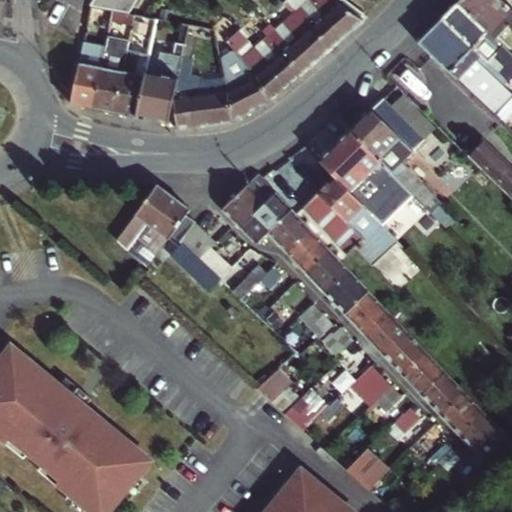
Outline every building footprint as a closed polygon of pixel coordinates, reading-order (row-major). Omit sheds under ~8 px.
[(112,10),(129,14),(136,0),(93,0),(91,4),(91,6),(112,10)] [(285,0),(296,10),(302,16),(331,49),(364,21),(362,19),(338,2),(339,0),(285,0)] [(365,16),(343,0),(339,0),(338,2),(362,19),(365,16)] [(511,11),(500,0),(461,0),(457,4),(494,41),(508,27),(511,30),(511,11)] [(511,57),(494,41),(457,4),(442,19),(480,56),(508,83),(511,78),(511,57)] [(112,10),(109,25),(130,29),(134,15),(129,14),(112,10)] [(296,10),(272,29),(269,25),(261,31),(267,37),(301,76),(331,49),(302,16),(296,10)] [(480,56),(442,19),(419,43),(498,118),(511,102),(511,96),(503,88),(475,62),(480,56)] [(200,28),(190,26),(187,41),(186,45),(181,65),(192,68),(200,28)] [(231,44),(236,50),(254,77),(270,102),(276,98),(301,76),(267,37),(254,49),(243,32),(230,41),(231,44)] [(92,109),(113,113),(126,49),(128,41),(107,37),(105,45),(92,109)] [(74,85),(69,104),(92,109),(105,45),(83,41),(74,85)] [(135,117),(169,124),(173,103),(174,99),(181,65),(186,45),(177,43),(174,55),(161,52),(157,73),(146,71),(135,117)] [(149,55),(126,49),(113,113),(135,117),(146,71),(149,55)] [(217,59),(221,92),(232,122),(264,106),(270,102),(254,77),(236,50),(217,59)] [(480,56),(475,62),(503,88),(508,83),(480,56)] [(176,126),(177,129),(232,122),(221,92),(174,99),(173,103),(176,126)] [(384,100),(351,131),(385,166),(431,214),(441,204),(401,164),(424,140),(384,100)] [(327,169),(368,210),(386,193),(368,175),(377,167),(380,170),(385,166),(351,131),(319,162),(323,165),(327,169)] [(511,174),(511,171),(483,143),(469,157),(499,188),(511,174)] [(316,172),(320,176),(327,169),(323,165),(316,172)] [(328,184),(304,208),(349,256),(357,248),(374,267),(399,242),(368,210),(327,169),(320,176),(328,184)] [(511,174),(499,188),(511,199),(511,174)] [(238,224),(274,192),(258,175),(224,210),(238,224)] [(117,240),(129,251),(144,230),(148,233),(154,226),(170,239),(174,234),(182,241),(191,230),(196,222),(189,215),(192,210),(158,185),(117,240)] [(257,245),(269,234),(292,211),(274,192),(238,224),(257,245)] [(269,234),(289,254),(312,232),(292,211),(269,234)] [(211,249),(214,246),(205,236),(208,234),(196,222),(191,230),(182,241),(184,243),(201,258),(211,249)] [(312,232),(289,254),(307,274),(331,252),(312,232)] [(206,263),(201,258),(184,243),(173,254),(210,292),(222,279),(206,263)] [(216,254),(211,249),(201,258),(206,263),(216,254)] [(307,274),(327,294),(350,272),(331,252),(307,274)] [(206,263),(222,279),(232,269),(216,254),(206,263)] [(262,280),(268,274),(260,265),(245,280),(233,268),(232,269),(222,279),(242,299),(262,280)] [(268,274),(262,280),(270,289),(282,278),(273,269),(268,274)] [(345,314),(369,292),(350,272),(327,294),(331,299),(345,314)] [(388,312),(369,292),(345,314),(365,335),(388,312)] [(301,318),(323,339),(336,328),(314,306),(301,318)] [(365,335),(385,355),(407,333),(388,312),(365,335)] [(327,347),(339,359),(356,343),(348,335),(346,337),(342,332),(327,347)] [(385,355),(404,376),(426,354),(407,333),(385,355)] [(339,359),(337,361),(342,366),(362,366),(367,361),(372,367),(376,364),(356,343),(339,359)] [(0,436),(6,441),(9,437),(59,476),(55,481),(94,511),(104,511),(148,457),(82,404),(80,403),(76,407),(66,399),(69,394),(55,383),(12,348),(0,362),(0,436)] [(422,395),(445,373),(426,354),(404,376),(422,395)] [(372,367),(355,384),(368,398),(385,380),(372,367)] [(441,415),(464,393),(445,373),(422,395),(441,415)] [(62,375),(55,383),(69,394),(66,399),(76,407),(80,403),(82,404),(89,396),(62,375)] [(313,384),(287,410),(309,430),(334,405),(313,384)] [(396,384),(378,403),(391,416),(409,398),(396,384)] [(441,415),(461,436),(483,414),(464,393),(441,415)] [(417,415),(411,409),(397,422),(403,428),(417,415)] [(483,414),(461,436),(477,452),(497,428),(483,414)] [(397,422),(393,426),(399,432),(403,428),(397,422)] [(423,439),(418,444),(429,455),(447,438),(436,426),(423,439)] [(435,455),(439,458),(450,447),(448,444),(435,455)] [(372,447),(349,469),(370,489),(393,468),(372,447)] [(439,458),(461,479),(471,468),(450,447),(439,458)] [(356,511),(299,465),(261,511),(356,511)]
